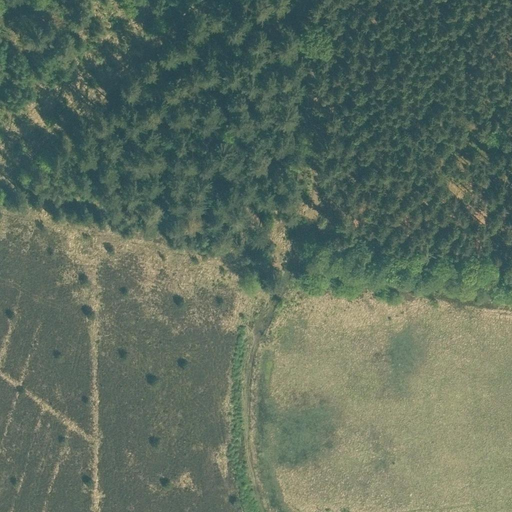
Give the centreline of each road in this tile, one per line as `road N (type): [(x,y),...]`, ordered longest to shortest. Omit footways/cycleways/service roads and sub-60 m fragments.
road 1 (track): [(304,258),(277,290),(251,356),(246,438),(264,511)]
road 2 (track): [(197,0),(0,178)]
road 3 (track): [(312,0),(314,153),(304,258)]
road 4 (track): [(511,301),(304,258)]
